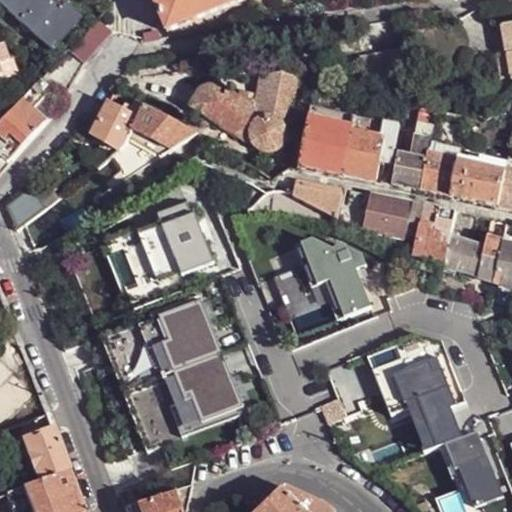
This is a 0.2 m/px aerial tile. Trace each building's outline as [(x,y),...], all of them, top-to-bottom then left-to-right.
[(0,0),(0,4),(52,51),(82,19),(65,4),(60,10),(48,0),(0,0)] [(249,0),(154,0),(169,34),(249,0)] [(99,22),(71,53),(56,69),(39,89),(0,130),(0,159),(8,167),(13,163),(45,126),(33,115),(41,107),(48,98),(63,101),(85,66),(83,64),(111,33),(99,22)] [(511,27),(503,29),(508,57),(511,56),(511,27)] [(0,78),(1,78),(0,74),(0,67),(9,64),(8,63),(3,48),(1,48),(0,48),(0,78)] [(412,79),(408,50),(362,59),(367,87),(412,79)] [(188,107),(262,149),(265,151),(268,151),(272,152),(275,151),(278,150),(282,147),(284,144),(287,140),(300,78),(299,74),(299,70),(297,66),(295,64),(291,62),(287,60),(283,59),(279,60),(202,73),(200,76),(204,90),(197,91),(188,107)] [(0,85),(19,78),(13,61),(8,63),(9,64),(0,67),(0,74),(1,78),(0,78),(0,85)] [(0,107),(10,117),(27,98),(18,89),(0,107)] [(94,137),(121,151),(126,148),(134,132),(146,110),(132,103),(129,107),(123,105),(120,109),(111,104),(94,137)] [(41,107),(33,115),(45,126),(53,117),(41,107)] [(173,152),(197,136),(146,110),(134,132),(126,148),(121,151),(112,159),(120,173),(123,181),(173,152)] [(439,113),(422,110),(419,124),(421,128),(431,130),(430,136),(434,137),(439,113)] [(314,112),(312,121),(355,129),(357,120),(314,112)] [(393,165),(402,128),(357,120),(355,129),(354,135),(386,140),(382,163),(393,165)] [(303,169),(345,177),(354,135),(355,129),(312,121),(303,169)] [(401,156),(428,161),(430,154),(431,146),(434,137),(430,136),(406,132),(401,156)] [(345,177),(378,183),(382,163),(386,140),(354,135),(345,177)] [(431,146),(430,154),(436,155),(462,161),(464,153),(431,146)] [(507,171),(509,163),(464,152),(464,153),(462,161),(462,163),(506,175),(507,171)] [(422,192),(452,198),(462,163),(462,161),(436,155),(430,154),(428,161),(422,192)] [(394,187),(422,192),(428,161),(401,156),(394,187)] [(462,163),(452,198),(471,202),(500,208),(506,175),(462,163)] [(500,208),(511,210),(511,171),(507,171),(506,175),(500,208)] [(48,209),(61,199),(42,175),(30,187),(32,190),(48,209)] [(341,221),(347,192),(300,183),(297,196),(296,199),(341,221)] [(8,209),(18,233),(48,209),(32,190),(8,209)] [(414,205),(375,198),(367,234),(403,251),(407,242),(409,234),(414,205)] [(428,208),(414,205),(409,234),(420,238),(428,208)] [(164,225),(141,234),(160,284),(184,275),(185,277),(216,265),(198,217),(194,218),(190,206),(161,217),(164,225)] [(455,214),(428,208),(420,238),(417,256),(417,260),(421,261),(444,267),(445,268),(450,240),(455,214)] [(480,279),(503,286),(506,256),(507,246),(493,242),(494,238),(489,237),(486,252),(480,279)] [(486,252),(450,240),(445,268),(480,279),(486,252)] [(316,242),(305,247),(321,288),(327,286),(334,283),(347,320),(374,310),(360,273),(370,270),(366,258),(340,245),(338,255),(316,242)] [(511,246),(507,246),(506,256),(503,286),(502,289),(511,292),(511,246)] [(325,298),(321,288),(305,247),(300,249),(307,269),(276,280),(288,312),(325,298)] [(444,267),(421,261),(420,264),(425,266),(424,270),(441,275),(444,267)] [(347,320),(334,283),(327,286),(340,323),(347,320)] [(202,297),(101,337),(148,453),(164,447),(174,471),(234,449),(243,441),(246,434),(247,427),(248,419),(246,409),(202,297)] [(403,348),(372,360),(395,417),(412,411),(429,454),(442,448),(454,480),(457,479),(461,491),(438,501),(442,511),(467,511),(504,498),(479,435),(465,440),(453,411),(460,408),(441,361),(412,372),(403,348)] [(340,402),(326,407),(333,425),(347,420),(340,402)] [(24,442),(40,484),(70,472),(54,430),(24,442)] [(8,496),(14,511),(85,511),(70,472),(40,484),(8,496)] [(0,485),(0,499),(8,496),(2,485),(0,485)] [(252,511),(255,511),(282,486),(239,501),(252,511)] [(333,511),(325,505),(282,486),(255,511),(333,511)] [(175,493),(181,511),(185,511),(191,489),(175,493)] [(181,511),(175,493),(138,506),(139,511),(181,511)]
